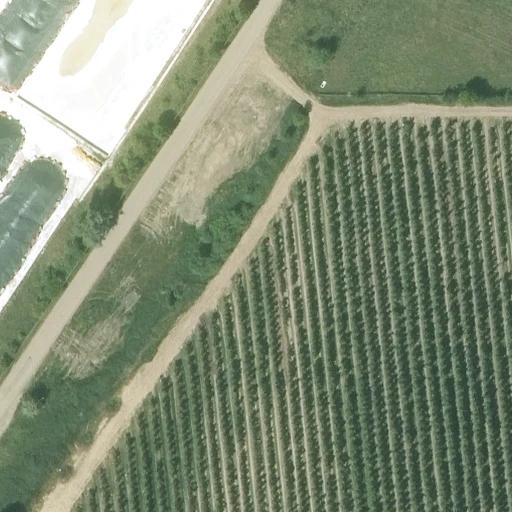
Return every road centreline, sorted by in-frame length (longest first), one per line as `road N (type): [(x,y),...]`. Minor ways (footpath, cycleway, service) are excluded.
road 1 (unclassified): [(0,401),(270,0)]
road 2 (track): [(65,511),(322,116)]
road 3 (track): [(511,117),(322,116),(244,38)]
